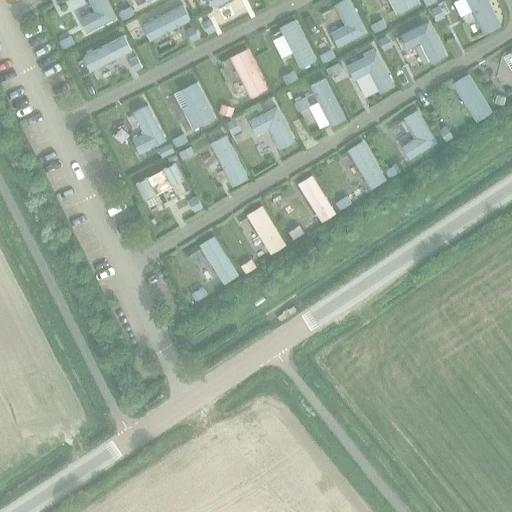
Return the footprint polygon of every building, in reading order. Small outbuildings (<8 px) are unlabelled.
[(115,17),(105,0),(87,0),(93,10),(78,18),(85,32),(115,17)] [(366,32),(349,0),(339,0),(333,3),(344,24),(330,32),(337,46),(366,32)] [(419,2),(417,0),(388,0),(395,14),(419,2)] [(487,0),(466,0),(483,34),(500,25),(487,0)] [(141,25),(149,40),(190,19),(182,4),(141,25)] [(300,67),(315,59),(294,18),(279,26),(300,67)] [(428,20),(400,34),(407,49),(420,42),(430,62),(445,54),(428,20)] [(124,34),(82,55),(89,71),(131,50),(124,34)] [(267,87),(246,47),(228,56),(249,97),(267,87)] [(379,92),(393,85),(375,50),(346,64),(353,79),(368,71),(379,92)] [(475,121),(492,111),(467,72),(451,83),(475,121)] [(325,78),(310,85),(330,126),(345,118),(325,78)] [(215,117),(197,80),(180,88),(187,103),(181,107),(192,129),(215,117)] [(131,138),(139,153),(165,139),(147,103),(132,111),(142,133),(131,138)] [(276,105),(248,119),(255,134),(268,127),(279,149),(294,141),(276,105)] [(437,142),(416,109),(403,117),(415,136),(401,145),(409,159),(437,142)] [(225,134),(209,142),(232,186),(247,178),(225,134)] [(361,140),(346,149),(371,188),(386,179),(361,140)] [(143,199),(183,178),(175,162),(135,183),(143,199)] [(296,183),(321,221),(335,213),(311,174),(296,183)] [(261,204),(245,214),(270,253),(285,244),(261,204)] [(223,283),(238,274),(213,234),(198,243),(223,283)]
